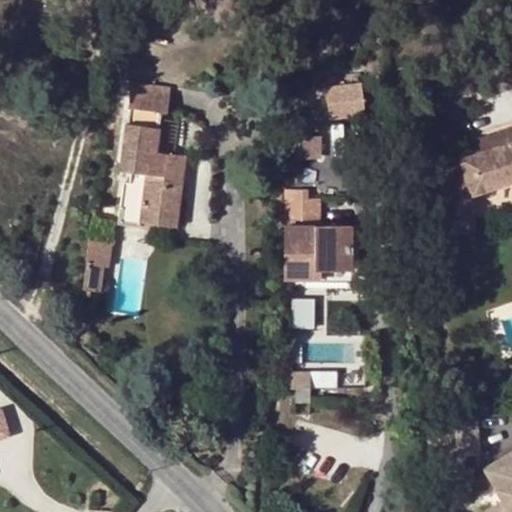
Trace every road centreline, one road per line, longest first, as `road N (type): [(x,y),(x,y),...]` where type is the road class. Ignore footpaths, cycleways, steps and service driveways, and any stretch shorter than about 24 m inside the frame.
road 1 (unknown): [(19,327),(78,140),(111,0)]
road 2 (tertiary): [(0,309),(180,476)]
road 3 (unknown): [(368,511),(379,487),(387,400),(362,294)]
